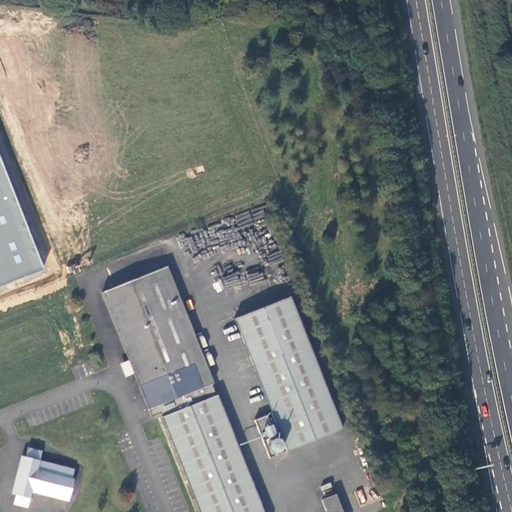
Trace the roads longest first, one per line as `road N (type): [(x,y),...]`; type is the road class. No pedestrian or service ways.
road 1 (trunk): [(416,0),(499,463)]
road 2 (trunk): [(511,399),(441,0)]
